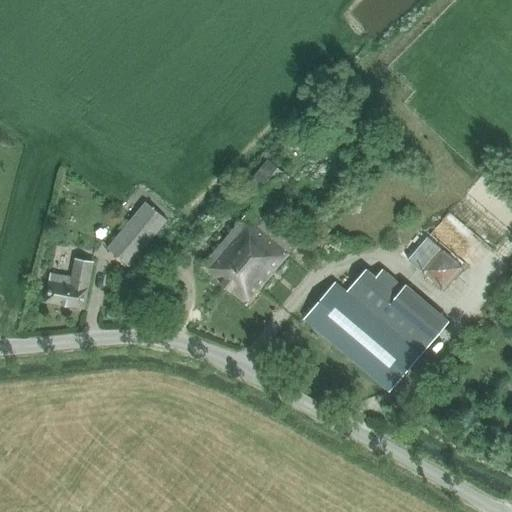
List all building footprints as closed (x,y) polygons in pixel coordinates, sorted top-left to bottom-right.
[(268,160),(246,187),(260,199),(283,173),(268,160)] [(129,268),(167,220),(145,202),(106,248),(129,268)] [(201,268),(245,304),(298,242),(255,205),(201,268)] [(430,241),(416,258),(422,264),(437,247),(430,241)] [(52,250),(48,263),(66,268),(70,254),(52,250)] [(424,267),(437,282),(454,267),(441,252),(424,267)] [(84,310),(93,262),(75,258),(71,278),(50,274),(45,302),(84,310)] [(335,282),(304,319),(389,391),(433,339),(369,285),(377,276),(366,268),(346,292),(335,282)]
